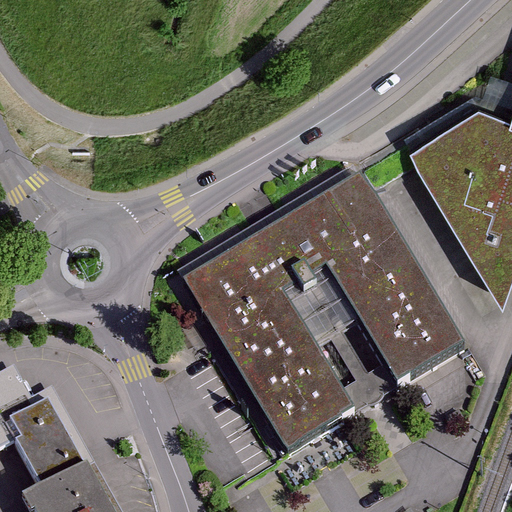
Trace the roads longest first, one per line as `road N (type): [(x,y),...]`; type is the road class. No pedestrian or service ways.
road 1 (tertiary): [(466,0),(329,120),(203,191)]
road 2 (residential): [(186,511),(106,303)]
